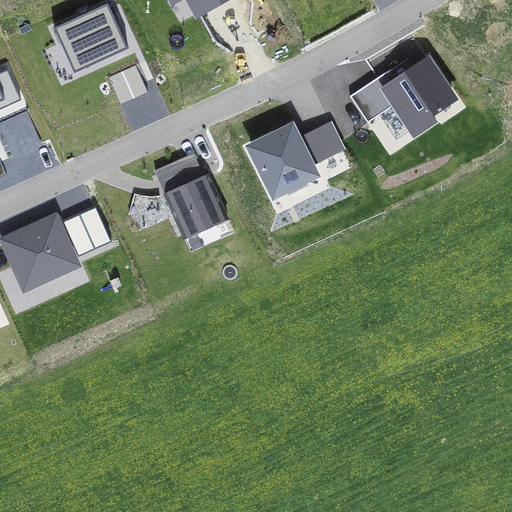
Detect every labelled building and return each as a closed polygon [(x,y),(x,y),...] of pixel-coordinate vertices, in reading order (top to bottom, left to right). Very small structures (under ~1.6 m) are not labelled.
[(165,0),(171,11),(184,5),(195,26),(243,0),(165,0)] [(109,3),(52,28),(74,77),(131,52),(109,3)] [(408,56),(350,95),(367,120),(392,103),(413,135),(464,101),(429,50),(412,62),(408,56)] [(0,80),(0,111),(11,106),(0,80)] [(293,116),(246,140),(273,194),(284,189),(288,195),(307,186),(304,179),(321,170),(316,161),(301,133),(293,116)] [(345,147),(331,118),(301,133),(316,161),(345,147)] [(194,151),(154,168),(184,236),(228,217),(207,169),(203,170),(194,151)] [(81,262),(57,208),(0,233),(0,240),(21,288),(81,262)]
